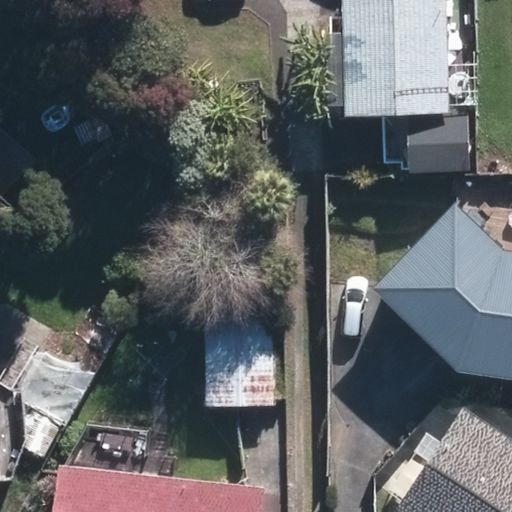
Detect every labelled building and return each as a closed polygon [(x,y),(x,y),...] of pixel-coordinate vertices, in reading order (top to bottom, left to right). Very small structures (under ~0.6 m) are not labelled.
[(447,0),(355,0),(357,115),(449,114),(447,0)] [(0,191),(28,161),(0,136),(0,191)] [(395,292),(473,365),(511,370),(511,267),(508,267),(461,223),(395,292)] [(273,311),(214,312),(214,406),(273,406),(273,311)] [(0,340),(0,479),(12,479),(0,340)] [(511,511),(511,450),(469,425),(417,511),(511,511)] [(259,511),(261,499),(75,480),(71,511),(259,511)]
